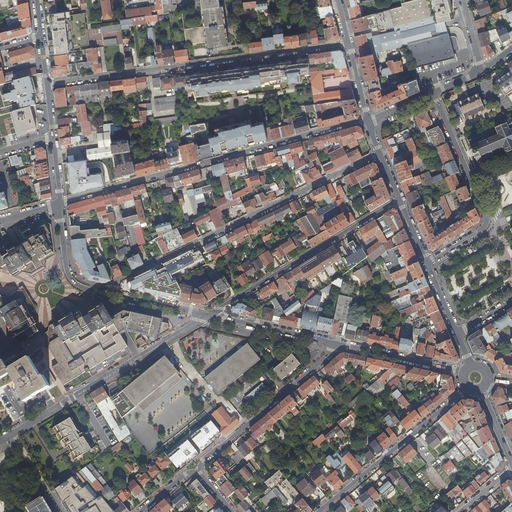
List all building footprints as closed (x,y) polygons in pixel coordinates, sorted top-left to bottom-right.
[(14,8),(29,4),(28,0),(12,0),(13,0),(16,0),(17,3),(11,5),(11,9),(14,8)] [(48,11),(45,11),(45,15),(56,13),(56,10),(55,1),(54,0),(48,0),(48,1),(46,2),(48,11)] [(104,19),(112,18),(109,0),(108,0),(102,1),(104,19)] [(155,6),(150,6),(151,15),(157,14),(161,14),(163,13),(164,13),(161,0),(155,0),(156,2),(156,6),(155,6)] [(167,0),(161,0),(164,13),(169,13),(176,12),(175,3),(168,4),(167,0)] [(205,26),(184,29),(186,45),(208,42),(208,48),(227,45),(222,6),(220,7),(220,4),(218,0),(201,0),(202,9),(203,9),(205,26)] [(313,7),(318,7),(331,5),(329,0),(318,0),(319,1),(305,3),(306,8),(307,8),(313,7)] [(382,12),(362,17),(351,20),(350,20),(352,29),(354,33),(377,27),(378,30),(379,31),(389,29),(407,25),(434,17),(429,0),(400,0),(402,6),(382,12)] [(429,0),(434,17),(436,23),(444,21),(451,19),(449,12),(453,11),(449,0),(429,0)] [(498,0),(502,10),(509,7),(505,0),(498,0)] [(258,1),(256,1),(257,7),(257,10),(267,9),(266,3),(258,4),(258,1)] [(484,2),(476,5),(478,8),(475,9),(476,12),(479,11),(480,15),(491,11),(487,1),(484,2)] [(8,25),(30,19),(30,12),(29,4),(14,8),(14,12),(18,12),(19,16),(13,18),(13,17),(10,17),(10,19),(6,20),(8,25)] [(320,16),(333,14),(333,11),(332,8),(331,5),(318,7),(320,16)] [(351,20),(362,17),(359,5),(348,8),(349,14),(351,20)] [(150,6),(125,10),(127,18),(132,18),(145,16),(151,15),(150,6)] [(85,9),(82,10),(78,10),(67,12),(56,13),(45,15),(45,18),(46,25),(52,24),(54,40),(48,40),(48,41),(50,54),(87,49),(90,48),(85,9)] [(501,16),(498,11),(492,14),(493,19),(501,16)] [(102,22),(101,15),(89,17),(90,23),(102,22)] [(335,20),(334,15),(325,17),(326,19),(323,20),(324,24),(327,23),(328,27),(336,25),(335,20)] [(146,22),(145,16),(132,18),(133,25),(146,24),(146,22)] [(476,29),(477,31),(485,28),(483,23),(486,22),(485,17),(474,22),(476,29)] [(127,18),(120,19),(121,27),(121,29),(129,28),(129,26),(133,25),(132,18),(127,18)] [(6,29),(7,29),(8,33),(0,34),(1,37),(2,42),(30,34),(32,31),(31,25),(30,19),(8,25),(5,26),(6,29)] [(355,37),(352,37),(357,57),(406,46),(412,69),(442,61),(443,64),(457,61),(455,54),(453,55),(444,21),(436,23),(408,30),(400,32),(400,30),(372,36),(372,33),(355,37)] [(121,30),(120,24),(101,27),(102,33),(121,30)] [(338,31),(336,25),(328,27),(324,29),(325,36),(319,37),(319,35),(317,36),(317,30),(311,32),(312,41),(312,44),(337,40),(339,37),(338,31)] [(377,27),(354,33),(354,35),(355,37),(372,33),(379,31),(378,30),(377,27)] [(490,30),(487,31),(490,43),(500,39),(496,29),(490,30)] [(510,40),(505,29),(499,31),(505,42),(510,40)] [(487,31),(478,33),(480,43),(481,46),(483,55),(484,59),(488,60),(496,55),(488,44),(490,43),(487,31)] [(312,41),(311,32),(298,35),(300,45),(302,45),(306,45),(307,45),(307,41),(312,41)] [(273,34),(274,37),(274,44),(284,43),(283,36),(283,33),(273,34)] [(294,46),(300,45),(298,35),(298,34),(293,35),(293,36),(288,37),(288,36),(283,36),(284,43),(285,47),(294,46)] [(274,37),(261,39),(261,40),(263,51),(275,49),(274,44),(274,37)] [(249,43),(250,52),(258,51),(263,51),(261,40),(258,41),(258,42),(249,43)] [(171,63),(174,62),(172,45),(161,46),(164,64),(171,63)] [(11,64),(35,57),(34,49),(31,47),(8,53),(11,64)] [(98,47),(90,48),(87,49),(88,61),(96,60),(98,60),(97,51),(99,51),(98,47)] [(178,47),(174,48),(176,62),(184,61),(188,61),(187,49),(178,51),(178,47)] [(129,48),(124,49),(127,69),(133,68),(131,57),(130,57),(129,48)] [(335,69),(347,67),(345,61),(343,52),(340,50),(335,51),(330,51),(332,60),(334,69),(335,69)] [(332,60),(330,51),(317,53),(308,54),(308,59),(309,62),(315,62),(315,63),(332,60)] [(377,53),(360,57),(360,59),(361,63),(366,81),(386,75),(401,71),(401,72),(400,60),(394,62),(393,60),(386,62),(387,66),(388,66),(389,68),(384,69),(383,66),(376,68),(374,61),(378,60),(377,53)] [(55,56),(56,66),(68,64),(67,54),(55,56)] [(0,85),(8,83),(12,82),(37,75),(36,68),(20,72),(19,72),(4,77),(3,74),(2,69),(3,67),(0,57),(0,85)] [(309,62),(308,59),(297,60),(297,63),(291,64),(291,61),(286,62),(285,62),(278,63),(278,65),(259,67),(261,83),(273,82),(273,84),(279,84),(287,83),(290,82),(293,82),(294,82),(302,81),(301,74),(310,73),(310,72),(309,68),(309,62)] [(96,60),(88,61),(83,62),(76,63),(77,70),(81,70),(80,66),(91,65),(92,71),(94,71),(94,73),(102,72),(101,63),(97,63),(96,60)] [(56,66),(51,66),(52,74),(55,76),(67,74),(66,69),(69,69),(68,64),(56,66)] [(189,75),(185,76),(187,88),(187,89),(195,89),(196,96),(205,94),(206,94),(207,94),(209,94),(210,94),(209,91),(221,89),(221,90),(229,89),(229,91),(232,90),(236,90),(241,89),(246,88),(248,88),(248,86),(261,84),(261,83),(259,67),(249,69),(249,67),(228,70),(228,72),(217,73),(217,72),(202,74),(202,73),(189,75)] [(336,75),(348,74),(347,67),(335,69),(335,72),(336,73),(333,73),(334,75),(336,75)] [(355,99),(352,89),(324,93),(321,74),(331,72),(331,69),(320,71),(310,72),(310,73),(311,76),(312,86),(314,104),(355,99)] [(501,78),(496,82),(502,91),(506,96),(511,105),(511,75),(511,72),(505,76),(506,77),(502,79),(501,78)] [(15,94),(38,88),(38,85),(37,75),(12,82),(15,94)] [(386,75),(366,81),(367,88),(369,92),(381,89),(381,86),(388,84),(386,75)] [(406,83),(404,75),(398,77),(399,80),(398,81),(399,85),(403,84),(406,83)] [(147,89),(145,76),(143,77),(140,77),(135,78),(136,90),(147,89)] [(187,88),(185,76),(173,78),(174,87),(185,86),(185,88),(187,88)] [(160,79),(160,77),(152,78),(153,87),(161,86),(160,79)] [(136,90),(135,78),(130,79),(123,79),(124,89),(124,92),(128,91),(128,93),(131,93),(131,91),(136,90)] [(174,87),(173,78),(160,79),(161,86),(161,89),(174,87)] [(124,89),(123,79),(117,80),(112,81),(110,81),(111,91),(118,90),(118,91),(119,91),(119,90),(124,89)] [(418,81),(417,80),(413,81),(414,87),(408,90),(408,86),(406,83),(403,84),(408,96),(416,93),(420,91),(419,85),(418,85),(418,81)] [(111,91),(110,81),(105,82),(98,83),(99,95),(112,94),(111,91)] [(0,115),(36,106),(40,104),(39,97),(17,103),(17,104),(5,107),(3,100),(9,98),(6,87),(8,87),(7,85),(8,85),(8,83),(0,85),(0,115)] [(99,95),(98,83),(79,85),(70,87),(66,87),(67,94),(75,93),(75,97),(76,104),(85,103),(100,101),(99,97),(99,95)] [(397,101),(404,98),(408,96),(403,84),(399,85),(381,89),(369,92),(372,108),(376,110),(397,101)] [(65,92),(65,87),(57,88),(54,91),(55,101),(56,107),(67,105),(65,92)] [(465,119),(485,110),(483,106),(478,95),(472,98),(469,99),(453,106),(458,116),(463,114),(465,119)] [(175,96),(162,98),(164,110),(176,108),(175,96)] [(164,110),(162,98),(154,99),(155,110),(159,111),(164,110)] [(315,110),(319,127),(356,117),(358,113),(355,99),(314,104),(304,105),(306,112),(315,110)] [(76,104),(78,122),(80,122),(87,121),(85,103),(76,104)] [(144,105),(138,105),(139,111),(151,109),(151,103),(144,104),(144,105)] [(38,126),(36,106),(0,115),(0,133),(1,137),(16,134),(17,137),(34,132),(38,126)] [(151,109),(139,111),(140,123),(141,125),(146,124),(145,116),(147,114),(147,112),(152,112),(151,109)] [(420,130),(422,134),(426,132),(439,127),(437,123),(432,125),(432,124),(432,123),(432,122),(432,121),(431,120),(430,120),(426,112),(414,117),(420,130)] [(292,118),(292,116),(287,117),(288,119),(284,120),(284,122),(279,123),(279,124),(279,126),(282,137),(289,135),(295,133),(292,118)] [(303,131),(310,129),(307,117),(302,118),(303,121),(299,122),(299,120),(297,121),(296,117),(292,118),(295,133),(303,131)] [(511,117),(510,119),(510,118),(510,119),(505,121),(505,120),(504,121),(505,122),(506,123),(501,125),(500,125),(500,126),(496,128),(496,127),(495,128),(495,129),(496,130),(492,132),(491,131),(491,132),(487,134),(487,133),(486,134),(483,135),(482,135),(482,136),(478,137),(477,137),(477,138),(473,140),(473,138),(472,137),(472,138),(468,140),(468,139),(467,140),(468,140),(468,142),(468,143),(469,143),(470,147),(470,148),(471,150),(471,151),(472,153),(473,155),(473,156),(474,156),(474,158),(474,159),(475,158),(477,162),(477,163),(478,165),(478,166),(478,165),(478,166),(479,165),(483,164),(483,163),(483,162),(482,161),(486,159),(487,160),(487,159),(491,157),(491,158),(492,157),(496,156),(496,155),(500,154),(501,154),(501,153),(505,152),(505,153),(506,153),(506,154),(507,153),(511,151),(511,150),(511,117)] [(238,122),(215,129),(215,132),(251,122),(250,119),(249,119),(243,121),(238,122)] [(272,120),(263,121),(264,122),(267,138),(268,141),(276,138),(282,137),(279,126),(279,124),(279,123),(278,120),(272,121),(272,120)] [(80,122),(82,135),(89,134),(88,121),(87,121),(80,122)] [(216,135),(209,137),(210,142),(213,152),(236,146),(237,149),(247,146),(249,146),(249,145),(249,142),(259,140),(260,141),(267,138),(264,122),(252,125),(251,122),(215,132),(216,135)] [(116,126),(115,123),(102,125),(103,132),(110,132),(116,131),(116,126)] [(205,124),(205,123),(189,125),(193,141),(199,140),(197,133),(200,131),(207,130),(205,124)] [(68,126),(59,127),(59,131),(60,138),(67,137),(70,137),(68,126)] [(348,130),(340,132),(344,147),(347,145),(346,142),(348,141),(347,138),(346,139),(346,137),(352,135),(355,141),(356,141),(364,137),(361,129),(357,127),(348,130)] [(442,135),(439,127),(426,132),(433,150),(437,148),(446,144),(442,135)] [(408,129),(402,132),(405,141),(412,138),(408,129)] [(88,159),(99,158),(101,158),(113,156),(113,153),(111,142),(110,135),(110,132),(103,132),(97,133),(99,148),(87,150),(88,159)] [(335,133),(330,135),(332,144),(339,142),(340,146),(334,148),(334,151),(342,147),(344,147),(340,132),(335,133)] [(384,146),(386,150),(396,145),(405,141),(402,132),(382,140),(384,146)] [(325,136),(320,137),(322,145),(328,143),(328,145),(332,144),(330,135),(325,136)] [(60,138),(61,148),(65,148),(65,144),(71,144),(71,143),(70,137),(67,137),(60,138)] [(322,145),(320,137),(317,138),(312,139),(315,147),(317,146),(318,150),(323,149),(322,145)] [(405,141),(412,159),(419,156),(412,138),(405,141)] [(128,140),(111,142),(113,153),(130,151),(128,140)] [(182,158),(184,163),(192,161),(196,160),(198,159),(198,158),(194,144),(193,142),(191,143),(190,140),(188,141),(188,144),(179,146),(180,150),(182,158)] [(358,145),(356,141),(355,141),(348,145),(350,149),(358,145)] [(213,152),(210,142),(198,145),(197,143),(194,144),(198,158),(206,156),(210,155),(211,156),(213,155),(213,152)] [(289,146),(291,153),(291,154),(294,165),(295,170),(299,169),(300,168),(297,157),(296,157),(295,154),(303,152),(303,150),(306,149),(305,143),(301,144),(301,142),(295,144),(289,146)] [(451,153),(447,144),(446,144),(437,148),(444,165),(455,161),(452,154),(451,153)] [(392,163),(393,167),(407,161),(403,152),(401,153),(399,149),(398,149),(396,145),(386,150),(387,151),(389,157),(392,163)] [(213,152),(213,155),(219,154),(232,150),(237,149),(236,146),(213,152)] [(282,148),(276,149),(278,156),(291,153),(289,146),(282,148)] [(328,154),(328,155),(331,162),(336,171),(343,167),(350,164),(344,152),(342,147),(334,151),(328,154)] [(37,149),(34,150),(35,155),(31,156),(32,159),(36,158),(38,165),(47,163),(47,155),(46,151),(41,148),(37,149)] [(169,162),(182,158),(180,150),(166,154),(167,154),(167,158),(169,162)] [(275,150),(273,150),(274,153),(276,163),(278,170),(283,169),(280,157),(278,158),(275,150)] [(350,164),(362,158),(358,150),(349,154),(347,150),(344,152),(350,164)] [(164,169),(170,167),(169,162),(167,158),(165,158),(160,160),(158,152),(152,154),(153,159),(156,171),(164,169)] [(274,153),(264,156),(266,166),(276,163),(274,153)] [(300,162),(302,167),(307,165),(311,163),(315,161),(318,159),(316,153),(308,157),(307,153),(304,154),(306,160),(300,162)] [(294,165),(291,154),(286,155),(287,162),(292,161),(293,166),(294,165)] [(18,159),(17,155),(8,157),(10,166),(14,165),(21,163),(20,158),(18,159)] [(407,161),(393,167),(400,184),(413,179),(407,164),(413,161),(414,163),(422,160),(420,155),(419,156),(412,159),(407,161)] [(108,162),(109,170),(115,169),(114,166),(114,164),(113,156),(101,158),(102,163),(108,162)] [(264,156),(254,158),(258,172),(267,169),(266,166),(264,156)] [(88,159),(82,160),(82,163),(83,163),(84,166),(100,164),(99,158),(88,159)] [(233,161),(223,164),(226,174),(227,176),(239,173),(241,177),(245,176),(244,171),(246,171),(243,158),(233,161)] [(134,164),(136,172),(137,176),(141,175),(153,172),(156,171),(153,159),(147,161),(147,159),(145,159),(146,161),(134,164)] [(115,169),(116,175),(116,177),(136,172),(134,164),(133,162),(133,161),(114,166),(115,169)] [(457,167),(455,161),(444,165),(449,177),(455,174),(460,172),(457,167)] [(72,162),(63,163),(64,168),(64,175),(74,174),(72,162)] [(336,171),(331,162),(322,166),(326,175),(331,173),(336,171)] [(47,163),(38,165),(35,166),(35,168),(36,172),(34,172),(35,175),(37,175),(38,180),(49,177),(49,171),(47,163)] [(311,163),(307,165),(315,181),(322,178),(318,171),(316,172),(311,163)] [(215,166),(211,167),(214,178),(220,176),(226,174),(223,164),(215,166)] [(361,189),(382,179),(378,168),(376,165),(373,164),(353,173),(359,184),(361,189)] [(302,167),(300,168),(299,169),(307,185),(315,181),(307,165),(302,167)] [(441,172),(440,167),(429,172),(430,176),(434,174),(434,175),(441,172)] [(25,169),(12,173),(14,178),(26,174),(26,173),(25,169)] [(74,174),(64,175),(65,177),(65,182),(66,195),(80,192),(79,186),(75,186),(74,181),(76,181),(76,180),(74,180),(74,179),(82,178),(82,179),(116,175),(115,169),(109,170),(83,173),(74,174)] [(198,171),(189,173),(192,184),(195,183),(202,181),(199,170),(198,171)] [(428,172),(424,174),(427,181),(424,182),(425,184),(419,186),(420,189),(431,184),(434,183),(432,178),(430,176),(429,172),(428,172)] [(181,175),(173,177),(176,188),(184,186),(185,189),(193,187),(192,184),(189,173),(181,175)] [(345,178),(344,178),(347,185),(341,188),(346,197),(349,195),(352,194),(349,188),(359,184),(353,173),(345,178)] [(226,174),(220,176),(226,198),(215,203),(217,209),(234,201),(232,196),(229,185),(228,181),(227,176),(226,174)] [(432,178),(434,183),(443,179),(441,174),(432,178)] [(452,193),(456,191),(461,189),(459,185),(459,184),(456,178),(455,174),(449,177),(445,178),(452,193)] [(23,187),(31,185),(30,179),(28,175),(20,177),(23,187)] [(14,178),(17,189),(22,187),(19,176),(14,178)] [(413,179),(400,184),(403,189),(405,195),(414,192),(412,189),(409,190),(408,187),(421,181),(419,176),(413,179)] [(168,190),(162,192),(165,203),(174,201),(171,190),(176,188),(173,177),(167,179),(165,180),(168,190)] [(232,196),(234,201),(240,198),(246,195),(252,192),(251,187),(249,179),(248,177),(245,178),(246,180),(248,188),(232,196)] [(259,177),(249,179),(251,187),(261,184),(259,177)] [(387,189),(382,179),(361,189),(358,191),(360,194),(373,188),(376,196),(375,197),(375,196),(366,201),(366,199),(364,195),(361,197),(370,212),(389,201),(390,197),(387,189)] [(50,184),(50,180),(36,184),(37,189),(36,189),(37,192),(39,191),(51,189),(50,184)] [(82,188),(83,191),(95,188),(93,181),(88,181),(89,186),(82,188)] [(138,187),(131,189),(136,206),(138,216),(141,225),(146,223),(140,200),(136,201),(135,197),(143,194),(144,198),(148,197),(144,185),(138,187)] [(270,186),(266,188),(268,194),(272,202),(276,200),(273,192),(279,189),(277,185),(271,188),(270,186)] [(330,185),(325,187),(332,204),(336,202),(337,201),(335,198),(336,197),(330,185)] [(336,188),(342,199),(346,197),(341,188),(340,186),(336,188)] [(211,187),(197,190),(194,191),(197,204),(205,202),(203,194),(209,193),(212,192),(211,187)] [(312,193),(315,200),(316,202),(325,198),(329,205),(332,204),(325,187),(318,190),(312,193)] [(457,211),(473,204),(470,196),(469,194),(466,187),(461,189),(456,191),(459,200),(454,202),(457,211)] [(51,192),(51,189),(39,191),(39,192),(41,192),(42,200),(52,197),(51,192)] [(124,191),(116,193),(119,206),(126,204),(127,208),(136,206),(131,189),(124,191)] [(194,191),(193,190),(187,191),(189,198),(195,219),(201,217),(197,204),(194,191)] [(409,202),(412,210),(422,205),(416,191),(415,191),(414,192),(405,195),(408,202),(409,202)] [(109,195),(103,197),(106,208),(111,207),(112,208),(119,206),(116,193),(109,195)] [(264,194),(259,196),(262,204),(263,206),(266,205),(270,203),(272,202),(268,194),(267,194),(268,197),(265,198),(264,194)] [(248,214),(256,210),(255,207),(257,206),(262,204),(259,196),(258,195),(253,197),(254,199),(243,205),(248,214)] [(337,201),(336,202),(349,225),(355,222),(343,201),(346,199),(348,204),(353,201),(349,195),(346,197),(342,199),(337,201)] [(450,223),(451,223),(454,221),(443,196),(438,199),(442,210),(444,213),(448,224),(450,223)] [(106,208),(103,197),(85,202),(70,206),(68,209),(69,216),(97,209),(102,231),(99,231),(99,230),(81,232),(80,227),(71,228),(72,241),(91,239),(114,237),(111,226),(108,215),(106,208)] [(234,201),(217,209),(208,213),(208,214),(211,219),(212,222),(216,229),(226,225),(224,220),(225,220),(221,212),(238,203),(239,204),(240,206),(243,205),(241,201),(240,198),(234,201)] [(288,205),(290,208),(293,214),(301,210),(296,201),(294,202),(288,205)] [(317,211),(316,211),(315,212),(321,222),(337,212),(339,217),(324,226),(330,237),(341,230),(349,225),(336,202),(332,204),(329,205),(320,210),(317,211)] [(311,208),(306,210),(308,216),(315,212),(316,211),(313,205),(311,207),(311,208)] [(415,217),(418,224),(432,218),(444,213),(442,210),(431,214),(426,215),(425,213),(428,211),(427,210),(424,211),(424,209),(425,209),(423,205),(422,205),(412,210),(415,217)] [(281,209),(273,213),(276,219),(277,222),(282,219),(281,217),(285,215),(281,208),(281,209)] [(460,217),(462,219),(463,218),(464,219),(458,223),(464,231),(472,226),(478,222),(479,218),(475,209),(460,217)] [(232,222),(240,218),(235,210),(228,213),(232,222)] [(394,238),(404,230),(399,219),(397,212),(393,210),(375,221),(382,233),(389,229),(391,232),(389,233),(393,239),(394,238)] [(305,217),(296,221),(296,222),(298,226),(302,233),(306,240),(312,248),(322,242),(330,237),(324,226),(321,222),(315,212),(308,216),(305,217)] [(257,220),(261,229),(262,231),(266,229),(264,225),(266,224),(267,226),(271,224),(270,222),(276,219),(273,213),(265,216),(257,220)] [(208,214),(201,217),(194,221),(197,226),(211,219),(208,214)] [(138,216),(131,218),(133,225),(139,247),(142,246),(146,244),(141,225),(138,216)] [(131,218),(123,220),(125,227),(133,225),(131,218)] [(421,230),(424,238),(433,233),(433,232),(447,225),(444,221),(433,227),(431,227),(429,222),(433,220),(432,218),(418,224),(421,230)] [(249,224),(244,227),(248,234),(249,235),(261,229),(257,220),(253,223),(254,225),(251,227),(249,224)] [(444,229),(450,240),(458,235),(464,231),(458,223),(456,220),(454,221),(451,223),(453,225),(450,227),(446,230),(445,228),(444,229)] [(1,254),(0,251),(0,270),(2,269),(1,268),(8,264),(13,273),(25,266),(28,269),(29,270),(32,271),(41,265),(42,261),(43,258),(46,256),(47,257),(53,253),(50,226),(43,221),(21,228),(27,238),(14,246),(14,245),(7,249),(8,250),(1,254)] [(382,233),(375,221),(364,228),(359,231),(365,241),(375,235),(379,242),(366,252),(365,253),(367,258),(368,257),(383,246),(387,243),(382,233)] [(171,223),(156,227),(158,234),(159,238),(162,237),(163,236),(162,232),(172,229),(171,223)] [(124,238),(127,237),(125,227),(116,230),(118,239),(119,239),(120,241),(124,240),(124,238)] [(225,236),(228,241),(229,244),(248,234),(244,227),(236,231),(225,236)] [(286,227),(283,228),(289,237),(290,239),(291,239),(290,236),(291,235),(286,227)] [(442,245),(450,240),(444,229),(442,227),(434,232),(437,236),(436,236),(437,238),(435,239),(433,235),(434,234),(434,232),(433,233),(424,238),(426,243),(429,250),(433,251),(442,245)] [(179,248),(185,245),(181,237),(180,234),(178,229),(173,231),(163,236),(162,237),(164,243),(169,241),(174,250),(179,248)] [(406,235),(404,230),(394,238),(396,243),(395,243),(396,247),(398,246),(398,247),(409,241),(406,235)] [(193,241),(198,238),(194,231),(181,237),(185,245),(193,241)] [(301,243),(306,240),(302,233),(292,239),(297,248),(302,245),(301,243)] [(220,238),(223,244),(228,241),(225,236),(220,238)] [(281,244),(277,236),(274,238),(280,247),(285,255),(288,260),(291,258),(288,253),(294,249),(295,249),(296,248),(290,239),(289,237),(287,239),(289,242),(282,246),(281,244)] [(156,239),(148,243),(150,248),(153,247),(155,252),(162,249),(165,255),(169,253),(164,243),(162,237),(159,238),(156,239)] [(92,244),(91,239),(72,241),(73,251),(74,258),(77,261),(79,264),(81,267),(83,272),(83,274),(83,275),(100,267),(98,262),(105,259),(103,255),(101,256),(101,255),(99,249),(98,243),(92,244)] [(392,245),(390,240),(387,243),(383,246),(386,252),(391,249),(390,246),(392,245)] [(169,253),(174,250),(169,241),(164,243),(169,253)] [(206,245),(204,246),(206,251),(217,246),(214,241),(206,245)] [(416,256),(409,241),(398,247),(402,257),(397,259),(402,270),(419,263),(416,256)] [(361,248),(360,245),(356,247),(353,242),(348,245),(351,250),(346,253),(348,257),(362,249),(361,248)] [(229,245),(219,250),(222,256),(230,252),(229,250),(230,249),(229,245)] [(146,252),(142,246),(139,247),(136,249),(139,254),(142,253),(143,254),(146,252)] [(337,250),(334,246),(325,251),(316,257),(323,270),(342,258),(337,250)] [(383,246),(368,257),(372,262),(381,255),(381,254),(386,252),(383,246)] [(125,255),(131,251),(130,248),(127,249),(126,247),(117,252),(118,255),(119,258),(125,255)] [(271,253),(273,257),(276,255),(278,259),(285,255),(280,247),(271,253)] [(367,258),(365,253),(362,249),(348,257),(346,253),(342,247),(337,250),(342,258),(349,271),(364,260),(367,258)] [(211,254),(215,261),(222,258),(222,256),(219,250),(211,254)] [(259,257),(265,266),(274,261),(268,252),(259,257)] [(386,252),(381,254),(381,255),(383,261),(389,258),(386,252)] [(118,263),(127,259),(125,255),(119,258),(117,259),(116,259),(118,263)] [(142,266),(144,265),(139,255),(128,261),(129,263),(133,270),(142,266)] [(308,262),(299,267),(306,278),(307,280),(324,270),(323,270),(316,257),(308,262)] [(183,259),(179,261),(180,261),(186,275),(201,268),(207,265),(204,259),(187,267),(183,259)] [(252,264),(256,272),(263,268),(258,260),(252,264)] [(29,270),(28,269),(27,270),(26,273),(27,274),(30,275),(32,274),(33,274),(36,272),(36,271),(40,269),(41,269),(44,268),(44,266),(46,265),(46,263),(45,261),(42,261),(41,265),(32,271),(29,270)] [(186,275),(180,261),(166,268),(171,278),(181,273),(183,277),(186,275)] [(248,277),(256,272),(252,264),(250,261),(241,266),(246,274),(248,277)] [(422,272),(419,263),(402,270),(396,273),(391,275),(393,281),(408,275),(406,271),(409,270),(410,272),(408,273),(409,276),(410,275),(411,277),(412,277),(413,280),(411,281),(410,280),(406,282),(408,285),(425,278),(422,272)] [(100,267),(83,275),(88,281),(102,284),(106,283),(111,281),(104,264),(100,267)] [(120,277),(123,275),(118,266),(112,269),(112,270),(116,279),(120,277)] [(249,282),(249,281),(245,274),(246,274),(241,266),(238,268),(242,275),(237,278),(242,286),(249,282)] [(367,266),(353,274),(363,282),(372,276),(367,266)] [(291,272),(297,282),(299,281),(304,278),(304,279),(306,278),(299,267),(296,269),(291,272)] [(139,292),(150,294),(150,293),(163,287),(155,270),(135,280),(127,284),(126,289),(139,292)] [(284,277),(294,293),(297,290),(295,287),(293,284),(297,282),(291,272),(289,273),(284,277)] [(294,312),(302,306),(296,297),(294,293),(284,277),(278,280),(294,304),(284,312),(287,317),(290,315),(292,313),(294,312)] [(231,288),(225,278),(212,286),(218,296),(231,288)] [(427,283),(425,278),(408,285),(404,287),(405,290),(407,290),(410,289),(412,293),(416,292),(428,286),(427,283)] [(182,291),(180,301),(191,303),(202,306),(206,303),(218,296),(212,286),(207,279),(201,283),(203,287),(200,289),(200,290),(198,291),(194,290),(195,288),(181,285),(180,287),(182,291)] [(332,284),(341,288),(343,280),(338,279),(332,284)] [(279,291),(274,283),(268,286),(273,294),(274,296),(276,295),(275,293),(279,291)] [(263,300),(273,294),(268,286),(258,292),(263,300)] [(431,293),(428,286),(416,292),(419,298),(415,300),(414,298),(412,299),(410,294),(389,303),(399,312),(433,298),(431,293)] [(150,293),(150,294),(160,297),(174,300),(176,290),(163,287),(150,293)] [(32,304),(22,288),(9,296),(13,303),(1,310),(4,317),(3,317),(7,324),(11,331),(11,330),(15,337),(16,336),(25,331),(28,336),(29,337),(20,343),(11,348),(14,355),(21,366),(31,360),(29,357),(44,346),(45,340),(39,330),(29,314),(31,310),(34,308),(32,304)] [(306,296),(309,301),(317,295),(314,291),(306,296)] [(389,303),(410,294),(409,291),(406,292),(406,291),(385,300),(389,303)] [(309,330),(317,332),(317,329),(320,317),(322,308),(320,307),(322,296),(317,295),(309,301),(306,303),(300,328),(309,330)] [(340,322),(347,324),(348,318),(353,298),(339,295),(334,320),(331,332),(331,335),(336,336),(340,322)] [(13,303),(9,296),(3,300),(1,297),(0,296),(0,310),(1,310),(13,303)] [(302,306),(306,303),(309,301),(306,296),(301,301),(298,296),(296,297),(302,306)] [(436,305),(433,298),(399,312),(400,312),(405,317),(411,315),(410,313),(417,310),(427,307),(427,308),(426,308),(427,310),(428,309),(428,311),(418,315),(420,319),(425,317),(439,311),(436,305)] [(265,320),(279,323),(282,317),(284,312),(276,299),(271,302),(273,306),(273,311),(265,309),(262,319),(265,320)] [(246,316),(255,311),(247,307),(240,303),(232,309),(232,313),(239,314),(246,316)] [(290,326),(300,328),(306,303),(302,306),(294,312),(296,312),(295,315),(294,315),(292,313),(290,315),(290,317),(288,317),(288,318),(282,317),(279,323),(290,326)] [(112,322),(103,306),(100,308),(84,304),(75,310),(71,312),(73,314),(66,318),(66,317),(60,321),(60,323),(54,326),(60,336),(50,342),(49,347),(58,363),(52,367),(63,385),(86,371),(87,372),(90,370),(89,369),(120,350),(121,351),(124,349),(124,348),(127,346),(119,333),(112,322)] [(130,312),(124,311),(121,313),(159,322),(160,319),(149,317),(138,314),(130,312)] [(442,318),(439,311),(425,317),(426,321),(425,321),(426,323),(427,323),(429,327),(443,321),(442,318)] [(121,313),(117,315),(125,329),(126,329),(145,333),(145,334),(149,341),(168,329),(167,324),(159,322),(121,313)] [(499,319),(491,324),(497,333),(509,325),(511,327),(511,326),(511,321),(507,314),(499,319)] [(125,329),(117,315),(118,318),(112,322),(119,333),(125,329)] [(373,316),(371,326),(376,327),(379,317),(373,316)] [(331,332),(334,320),(322,317),(320,317),(317,329),(329,331),(331,332)] [(355,340),(358,328),(358,327),(351,325),(353,319),(348,318),(347,324),(344,338),(345,338),(345,339),(351,340),(354,341),(355,340)] [(448,332),(443,321),(429,327),(425,328),(435,336),(436,335),(434,330),(435,330),(436,331),(437,331),(442,344),(451,340),(448,332)] [(486,327),(480,331),(485,339),(489,345),(492,350),(497,347),(493,341),(494,340),(492,336),(496,333),(497,335),(498,334),(497,333),(491,324),(486,327)] [(361,341),(367,343),(370,331),(370,328),(367,327),(366,331),(358,330),(356,340),(361,341)] [(403,329),(396,328),(394,340),(392,348),(396,349),(398,350),(402,332),(403,329)] [(435,336),(425,328),(422,329),(421,330),(420,334),(433,344),(437,343),(433,339),(435,336)] [(25,331),(16,336),(19,340),(20,343),(29,337),(28,336),(25,331)] [(380,346),(380,345),(379,345),(381,337),(378,337),(379,334),(375,333),(375,332),(370,331),(367,343),(373,345),(380,346)] [(485,339),(480,331),(474,334),(469,337),(468,341),(470,347),(473,354),(485,356),(487,352),(492,350),(489,345),(486,347),(483,341),(485,339)] [(409,352),(411,353),(413,343),(411,341),(406,340),(407,338),(408,334),(402,332),(398,350),(405,352),(409,353),(409,352)] [(392,348),(394,340),(389,338),(389,337),(389,336),(388,336),(385,335),(385,338),(381,337),(379,345),(380,345),(387,347),(392,348)] [(140,338),(136,340),(136,341),(135,341),(135,342),(138,347),(139,347),(140,347),(140,346),(144,343),(145,343),(144,342),(144,341),(142,341),(141,339),(140,338)] [(437,346),(434,358),(456,363),(460,360),(456,352),(451,340),(442,344),(437,346)] [(416,354),(423,356),(426,345),(420,344),(420,342),(419,342),(416,354)] [(247,344),(205,379),(218,395),(222,392),(235,380),(239,384),(241,386),(248,381),(246,378),(243,374),(256,363),(260,360),(247,344)] [(426,356),(433,358),(435,348),(435,347),(428,346),(426,356)] [(487,352),(485,356),(490,359),(495,362),(508,355),(506,352),(500,355),(498,354),(497,351),(495,352),(492,350),(487,352)] [(511,352),(508,355),(495,362),(499,371),(500,372),(511,374),(511,352)] [(347,364),(349,354),(344,353),(341,354),(336,358),(331,363),(340,374),(344,371),(341,368),(344,365),(346,369),(349,367),(349,365),(347,364)] [(354,355),(349,354),(347,364),(349,365),(356,367),(358,356),(354,355)] [(3,362),(10,373),(21,366),(14,355),(3,362)] [(138,404),(176,373),(177,374),(179,372),(174,367),(175,366),(174,364),(173,365),(165,355),(123,390),(136,406),(138,404)] [(282,381),(300,365),(292,355),(274,371),(282,381)] [(363,358),(358,356),(356,367),(355,368),(357,368),(358,367),(361,368),(362,366),(366,367),(368,359),(363,358)] [(371,359),(368,359),(366,367),(368,368),(377,361),(371,359)] [(3,362),(2,360),(0,360),(0,378),(10,373),(3,362)] [(39,373),(31,360),(21,366),(10,373),(25,401),(50,386),(43,375),(41,376),(39,373)] [(385,363),(377,361),(368,368),(366,370),(377,372),(377,374),(378,374),(378,372),(380,372),(380,370),(384,371),(384,369),(389,371),(395,365),(385,363)] [(259,367),(256,363),(243,374),(246,378),(259,367)] [(340,374),(331,363),(324,368),(330,376),(331,375),(334,379),(340,374)] [(405,367),(395,365),(389,371),(381,377),(381,378),(377,381),(382,387),(386,384),(384,381),(385,380),(386,381),(389,379),(388,378),(390,376),(393,372),(398,374),(397,376),(400,377),(401,376),(401,374),(406,375),(413,369),(405,367)] [(423,371),(413,369),(406,375),(403,378),(421,382),(425,379),(432,373),(423,371)] [(45,370),(39,373),(41,376),(43,375),(50,386),(54,384),(45,370)] [(177,374),(176,373),(138,404),(143,411),(181,380),(181,381),(182,380),(177,374)] [(438,374),(432,373),(425,379),(429,384),(435,380),(440,375),(438,374)] [(352,375),(346,380),(349,384),(355,379),(354,378),(354,377),(352,375)] [(451,377),(443,375),(441,383),(440,386),(442,386),(442,389),(439,390),(439,391),(439,393),(445,400),(450,395),(455,392),(451,377)] [(312,378),(309,380),(316,388),(318,390),(320,389),(317,386),(320,384),(314,376),(312,378)] [(394,386),(399,381),(397,377),(389,384),(390,385),(389,386),(391,388),(394,386)] [(235,380),(222,392),(225,396),(239,384),(235,380)] [(305,384),(300,388),(306,396),(310,393),(312,395),(316,392),(314,389),(316,388),(309,380),(305,384)] [(334,389),(327,381),(322,386),(327,392),(328,394),(334,389)] [(382,387),(377,381),(365,391),(370,397),(382,387)] [(411,391),(414,388),(411,383),(406,386),(410,391),(411,391)] [(253,408),(270,393),(263,384),(245,398),(253,408)] [(115,408),(102,386),(97,389),(90,393),(119,441),(120,441),(130,433),(131,433),(124,422),(118,426),(112,416),(112,415),(110,411),(115,408)] [(406,407),(409,404),(403,397),(402,396),(396,389),(394,386),(391,388),(389,390),(403,406),(404,408),(407,411),(408,410),(406,407)] [(396,389),(402,396),(406,393),(400,386),(396,389)] [(508,399),(508,398),(507,397),(506,398),(505,394),(508,393),(506,389),(498,387),(495,392),(492,397),(495,403),(496,406),(504,402),(508,401),(507,401),(507,400),(508,399)] [(296,391),(291,396),(297,404),(301,400),(303,402),(308,398),(306,396),(300,388),(296,391)] [(365,391),(364,391),(347,405),(351,411),(356,417),(370,405),(374,402),(370,397),(365,391)] [(440,403),(445,400),(439,393),(435,396),(433,394),(428,398),(436,407),(440,403)] [(285,401),(279,406),(286,414),(290,411),(295,417),(300,413),(296,408),(292,411),(291,410),(298,405),(297,404),(291,396),(285,401)] [(436,407),(428,398),(424,402),(423,401),(420,403),(423,406),(429,413),(433,409),(436,407)] [(469,435),(488,427),(484,417),(478,404),(463,401),(449,412),(457,423),(460,420),(460,419),(468,412),(469,416),(470,416),(472,421),(465,424),(467,426),(466,427),(464,424),(462,424),(461,423),(459,425),(468,436),(469,435)] [(511,421),(511,407),(511,408),(508,410),(506,404),(505,405),(504,402),(496,406),(499,414),(504,426),(511,421)] [(274,409),(269,414),(277,422),(286,414),(279,406),(274,409)] [(426,415),(429,413),(423,406),(421,408),(420,408),(418,410),(416,412),(421,419),(426,415)] [(219,430),(223,436),(239,422),(235,417),(231,420),(221,407),(212,415),(222,427),(219,430)] [(416,424),(421,419),(416,412),(413,409),(412,410),(413,412),(412,413),(410,411),(407,414),(409,416),(400,423),(407,431),(416,424)] [(342,429),(357,417),(356,417),(351,411),(349,413),(351,415),(344,421),(342,419),(337,423),(342,429)] [(389,428),(390,429),(399,421),(395,417),(392,413),(390,411),(381,419),(389,428)] [(479,449),(469,435),(468,436),(459,425),(457,423),(449,412),(443,417),(437,422),(441,427),(448,435),(456,446),(448,452),(449,452),(452,456),(458,464),(475,452),(479,449)] [(264,418),(258,423),(265,432),(268,429),(270,432),(272,429),(272,427),(274,426),(273,425),(277,422),(269,414),(264,418)] [(75,459),(92,448),(84,435),(86,435),(83,430),(81,432),(71,416),(54,427),(61,440),(63,439),(75,459)] [(253,433),(251,435),(253,437),(255,440),(257,438),(265,432),(258,423),(255,425),(250,430),(253,433)] [(326,439),(328,441),(342,429),(337,423),(335,424),(337,427),(326,436),(324,434),(323,435),(326,439)] [(448,435),(441,427),(433,434),(434,435),(440,442),(444,439),(444,440),(446,438),(445,437),(448,435)] [(491,433),(488,427),(469,435),(479,449),(475,440),(476,439),(475,438),(478,437),(479,436),(483,446),(493,439),(491,433)] [(392,444),(398,439),(390,429),(389,428),(386,430),(391,437),(389,439),(385,434),(386,433),(385,432),(384,433),(375,440),(382,448),(384,450),(392,444)] [(313,443),(317,447),(326,439),(323,435),(313,443)] [(428,440),(425,442),(432,450),(441,443),(440,442),(434,435),(431,437),(429,439),(428,440)] [(475,440),(479,449),(483,446),(479,436),(478,437),(475,438),(476,439),(475,440)] [(252,450),(257,445),(252,438),(246,443),(252,450)] [(496,446),(493,439),(483,446),(479,449),(475,452),(482,460),(480,463),(482,466),(489,461),(499,452),(496,446)] [(378,451),(382,448),(375,440),(373,441),(371,443),(378,451)] [(245,444),(238,450),(244,457),(251,451),(245,444)] [(398,454),(406,464),(418,454),(410,445),(409,446),(398,454)] [(193,459),(199,454),(192,446),(186,450),(193,459)] [(359,471),(362,468),(347,450),(340,456),(347,464),(355,474),(359,471)] [(370,462),(375,458),(370,452),(365,456),(370,462)] [(502,459),(499,452),(489,461),(498,472),(501,469),(503,463),(502,459)] [(171,462),(171,461),(165,453),(164,454),(165,456),(163,458),(160,455),(158,457),(159,459),(156,462),(162,469),(171,462)] [(347,464),(340,456),(338,453),(332,458),(330,456),(327,460),(336,470),(341,466),(342,467),(342,468),(347,464)] [(158,469),(159,468),(153,460),(146,466),(147,467),(148,466),(150,469),(147,471),(152,477),(159,471),(158,469)] [(217,479),(230,468),(227,465),(225,467),(220,460),(219,460),(215,464),(215,465),(214,465),(214,467),(215,468),(211,472),(217,479)] [(442,468),(448,475),(456,468),(450,461),(442,468)] [(125,465),(130,472),(133,469),(128,463),(127,462),(125,464),(126,465),(125,465)] [(86,467),(101,485),(105,482),(90,463),(86,467)] [(240,472),(248,481),(253,477),(250,473),(254,470),(249,464),(240,472)] [(342,485),(343,484),(336,477),(334,473),(333,474),(332,473),(330,473),(325,466),(320,471),(327,480),(336,490),(342,485)] [(115,511),(129,511),(130,511),(108,484),(103,488),(101,485),(86,467),(81,470),(107,502),(108,503),(109,502),(108,501),(112,497),(114,500),(115,499),(120,506),(115,511),(114,511),(115,511)] [(115,511),(114,511),(115,511),(108,503),(107,502),(81,470),(55,489),(68,511),(115,511)] [(320,486),(327,480),(320,471),(319,470),(310,477),(321,491),(323,490),(320,486)] [(408,494),(412,490),(396,471),(395,472),(393,470),(386,476),(392,483),(398,478),(400,481),(398,482),(408,494)] [(278,479),(283,475),(280,471),(273,477),(265,483),(268,487),(273,483),(275,484),(279,480),(278,479)] [(474,481),(479,486),(489,477),(485,472),(477,479),(477,478),(474,481)] [(136,476),(143,485),(150,479),(145,473),(143,475),(140,473),(136,476)] [(380,487),(377,489),(383,495),(384,494),(389,490),(391,490),(394,488),(384,476),(381,479),(384,483),(383,484),(382,483),(381,482),(380,482),(379,483),(379,484),(379,485),(380,487)] [(295,497),(299,494),(285,478),(284,479),(286,481),(283,483),(287,488),(285,489),(289,494),(291,492),(295,497)] [(306,498),(316,490),(306,478),(297,486),(306,498)] [(128,487),(135,496),(143,490),(134,479),(131,482),(130,480),(128,481),(129,483),(129,484),(131,485),(128,487)] [(205,499),(210,495),(197,479),(191,484),(205,499)] [(479,490),(480,488),(479,486),(474,481),(473,480),(469,484),(472,486),(476,492),(479,490)] [(508,480),(501,487),(511,504),(511,503),(511,481),(508,480)] [(225,493),(228,498),(234,492),(236,491),(228,481),(220,488),(225,493)] [(234,492),(243,502),(250,495),(242,486),(236,491),(234,492)] [(360,495),(365,491),(362,486),(356,489),(360,495)] [(473,495),(476,492),(472,486),(466,491),(463,493),(467,499),(473,495)] [(456,509),(459,506),(453,498),(459,493),(458,492),(460,490),(458,487),(457,487),(446,496),(456,509)] [(281,502),(284,506),(288,503),(276,488),(272,492),(277,497),(281,502)] [(373,488),(366,494),(373,502),(379,496),(373,488)] [(389,490),(384,494),(386,497),(395,490),(394,488),(391,490),(389,490)] [(126,499),(128,502),(130,500),(128,497),(131,495),(126,489),(123,491),(122,489),(119,491),(121,493),(119,495),(124,501),(126,499)] [(277,497),(272,492),(272,491),(266,496),(252,507),(254,509),(258,506),(260,510),(277,497)] [(181,493),(176,497),(182,505),(188,500),(181,493)] [(367,509),(374,503),(373,502),(366,494),(356,501),(359,505),(361,507),(364,504),(367,509)] [(215,501),(210,495),(205,499),(204,500),(206,503),(205,503),(207,505),(208,505),(210,507),(216,501),(215,501)] [(346,498),(341,502),(348,511),(355,505),(348,496),(346,498)] [(51,511),(42,497),(36,501),(28,506),(31,510),(30,511),(51,511)] [(182,505),(176,497),(172,501),(178,508),(182,505)] [(167,511),(172,508),(165,499),(161,503),(155,507),(159,511),(167,511)] [(310,511),(312,510),(303,499),(299,502),(297,500),(293,502),(297,508),(299,508),(299,509),(295,511),(294,511),(291,509),(289,511),(310,511)] [(491,507),(485,500),(478,505),(484,511),(491,511),(489,509),(491,507)] [(240,511),(245,511),(249,509),(243,502),(236,507),(240,511)] [(511,511),(511,503),(511,504),(504,511),(501,511),(511,511)]
